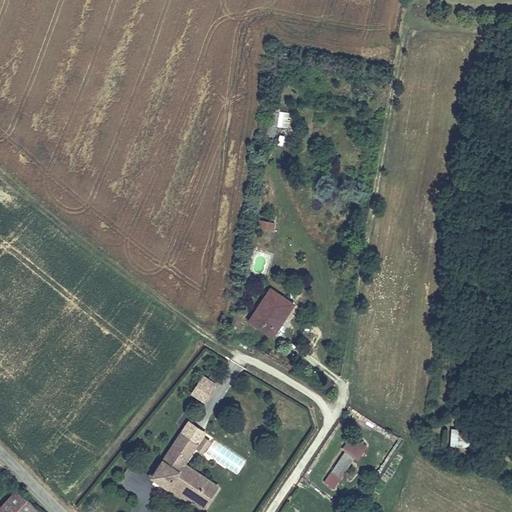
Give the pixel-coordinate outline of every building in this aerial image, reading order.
[(269,109),(267,124),(276,126),(278,111),(269,109)] [(289,127),(290,112),(278,112),(277,127),(289,127)] [(276,126),(267,124),(265,137),(273,139),(276,126)] [(275,223),(259,221),(258,229),(273,231),(275,223)] [(292,305),(272,291),(252,321),(272,335),(292,305)] [(190,394),(205,404),(218,385),(202,375),(190,394)] [(204,434),(189,424),(183,432),(199,442),(202,438),(204,434)] [(449,447),(471,448),(472,431),(450,429),(449,447)] [(183,432),(153,479),(169,489),(171,486),(205,509),(215,493),(204,486),(208,481),(184,466),(195,449),(198,444),(206,448),(209,443),(202,438),(199,442),(183,432)] [(352,435),(343,449),(346,451),(355,457),(357,458),(367,445),(352,435)] [(206,448),(198,444),(195,449),(202,454),(206,448)] [(355,457),(346,451),(325,482),(334,488),(355,457)] [(218,488),(208,481),(204,486),(215,493),(218,488)] [(35,511),(38,510),(17,490),(6,501),(17,511),(35,511)] [(17,511),(6,501),(0,507),(0,511),(17,511)]
